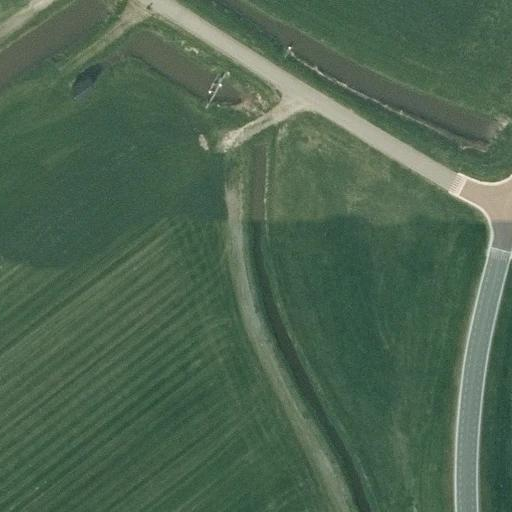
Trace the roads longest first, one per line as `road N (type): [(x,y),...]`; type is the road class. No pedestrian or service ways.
road 1 (unclassified): [(511,209),(411,162),(155,0)]
road 2 (tertiary): [(467,511),(471,394),(511,214)]
